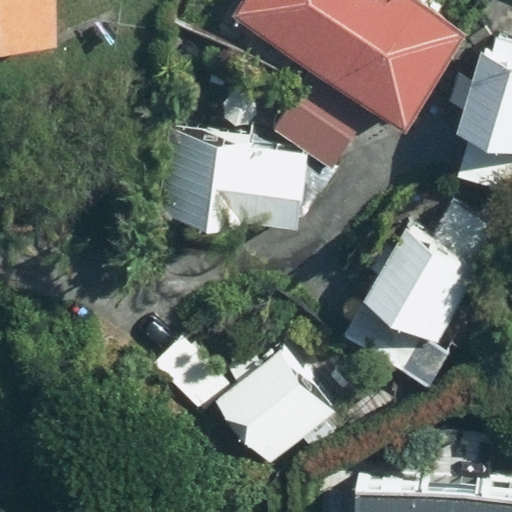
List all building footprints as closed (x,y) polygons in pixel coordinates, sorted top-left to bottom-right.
[(0,0),(0,36),(69,36),(68,0),(0,0)] [(236,0),(234,5),(315,58),(276,116),(338,157),(376,99),(412,124),(476,27),(434,0),(236,0)] [(459,117),(511,134),(511,46),(486,38),(459,117)] [(169,123),(165,204),(309,211),(312,149),(260,147),(261,127),(169,123)] [(411,219),(347,330),(439,383),(460,346),(438,333),(499,227),(451,199),(433,232),(411,219)] [(341,426),(330,412),(340,404),(288,338),(232,381),(193,330),(155,359),(196,412),(221,393),(271,458),(304,432),(315,447),(341,426)] [(511,511),(511,474),(361,472),(360,511),(511,511)]
